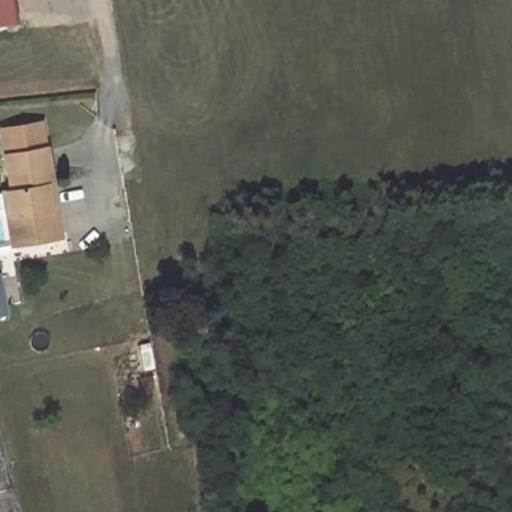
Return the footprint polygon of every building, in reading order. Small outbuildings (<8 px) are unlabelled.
[(44,148),(4,154),(10,190),(6,190),(16,243),(39,239),(38,232),(58,228),(54,204),(48,205),(44,185),(50,184),(44,148)] [(54,204),(50,184),(44,185),(48,205),(54,204)] [(60,236),(58,228),(38,232),(39,239),(60,236)] [(0,511),(18,511),(0,437),(0,511)] [(250,493),(212,500),(214,511),(234,511),(252,509),(250,493)]
